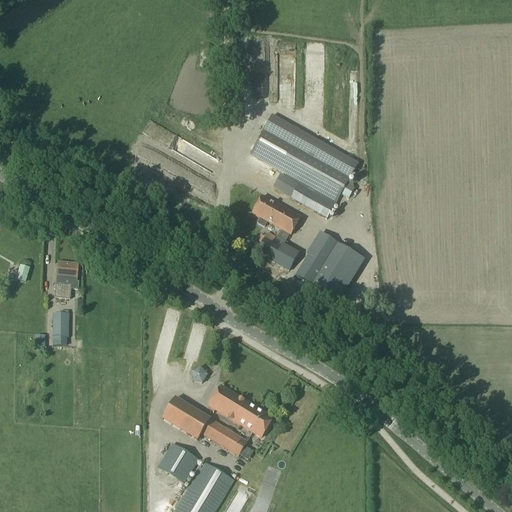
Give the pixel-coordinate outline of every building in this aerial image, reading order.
[(274,108),(290,108),(291,58),(275,58),(274,108)] [(160,107),(157,115),(163,117),(165,109),(160,107)] [(358,165),(272,117),(250,157),(300,185),(291,201),(327,221),(335,207),(334,207),(334,206),(328,203),(328,201),(335,205),(341,196),(348,200),(354,189),(346,185),(358,165)] [(301,219),(262,198),(251,216),(260,220),(257,225),(264,229),(267,224),(291,237),(301,219)] [(327,239),(320,235),(295,278),(333,300),(358,258),(336,246),(337,245),(327,239)] [(257,255),(289,273),(299,255),(266,239),(257,255)] [(78,267),(58,265),(55,300),(70,301),(70,291),(78,292),(79,284),(77,284),(78,267)] [(25,276),(27,270),(19,268),(17,274),(25,276)] [(490,310),(489,331),(500,331),(501,311),(490,310)] [(69,315),(53,315),(53,356),(69,355),(69,340),(69,315)] [(187,384),(198,388),(203,372),(193,369),(187,384)] [(273,420),(221,389),(208,409),(260,441),(273,420)] [(266,390),(261,396),(267,401),(272,395),(266,390)] [(511,394),(498,390),(487,425),(511,433),(511,394)] [(175,400),(162,422),(197,442),(201,436),(239,458),(248,444),(210,421),(175,400)] [(184,487),(198,462),(172,446),(157,471),(184,487)] [(205,466),(177,511),(216,511),(234,483),(205,466)] [(166,496),(176,499),(177,493),(168,490),(166,496)] [(236,490),(224,511),(233,511),(243,493),(236,490)]
